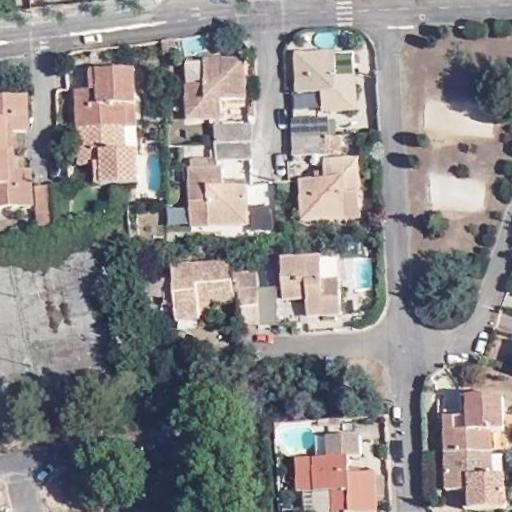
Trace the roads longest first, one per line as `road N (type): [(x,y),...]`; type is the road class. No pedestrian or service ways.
road 1 (residential): [(388,6),(0,45)]
road 2 (residential): [(388,6),(409,349)]
road 3 (residential): [(511,237),(476,332),(409,349)]
road 4 (residential): [(409,349),(419,511)]
road 5 (residential): [(511,0),(388,6)]
